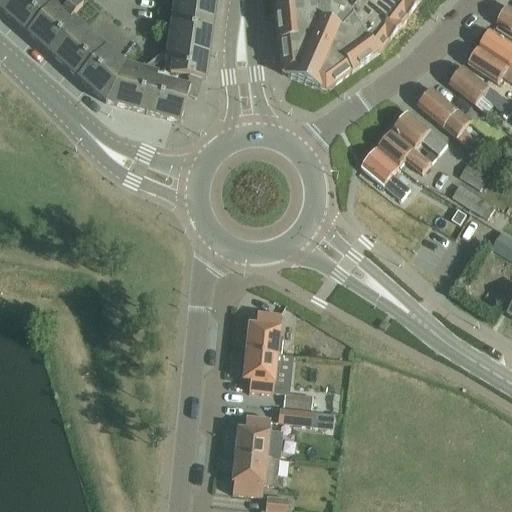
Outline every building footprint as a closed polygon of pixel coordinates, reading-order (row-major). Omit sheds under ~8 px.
[(0,0),(0,12),(1,13),(13,0),(0,0)] [(41,0),(13,0),(1,13),(27,36),(51,8),(41,0)] [(70,20),(82,7),(74,0),(72,0),(61,12),(70,20)] [(179,0),(177,20),(213,24),(216,0),(179,0)] [(275,0),(275,1),(282,2),(282,11),(281,12),(274,12),(275,21),(280,20),(281,27),(280,27),(280,29),(281,29),(282,36),(277,37),(278,45),(279,58),(281,68),(282,77),(287,79),(303,86),(319,93),(325,96),(351,77),(363,68),(377,58),(388,44),(394,38),(400,29),(407,21),(413,13),(418,6),(422,0),(275,0)] [(76,31),(51,8),(27,36),(52,58),(76,31)] [(511,12),(509,11),(498,28),(511,37),(511,12)] [(177,20),(173,53),(208,58),(213,24),(177,20)] [(101,53),(76,31),(52,58),(77,81),(101,53)] [(480,52),(511,73),(511,48),(492,35),(480,52)] [(511,73),(480,52),(469,70),(497,89),(503,81),(511,87),(511,73)] [(122,72),(101,53),(77,81),(105,105),(113,107),(123,72),(122,72)] [(208,58),(173,53),(169,78),(205,83),(208,58)] [(485,118),(492,109),(507,121),(511,115),(511,111),(464,71),(449,89),(475,110),(485,118)] [(156,81),(123,72),(113,107),(146,116),(156,81)] [(156,81),(146,116),(179,125),(189,90),(156,81)] [(475,145),(464,136),(472,126),(434,93),(419,110),(468,153),(475,145)] [(409,117),(393,135),(416,154),(423,145),(440,159),(448,149),(409,117)] [(511,142),(481,119),(473,128),(505,153),(511,144),(511,142)] [(425,162),(416,154),(393,135),(378,154),(401,172),(408,164),(424,178),(432,168),(425,162)] [(409,195),(393,181),(401,172),(378,154),(362,172),(401,205),(403,202),(409,195)] [(429,156),(425,162),(432,168),(437,163),(429,156)] [(488,179),(468,166),(460,180),(480,192),(488,179)] [(459,188),(451,200),(492,226),(499,215),(459,188)] [(459,214),(453,224),(461,230),(467,219),(459,214)] [(511,242),(503,237),(492,255),(511,266),(511,242)] [(246,356),(280,360),(282,344),(278,344),(281,319),(257,317),(256,329),(249,328),(246,356)] [(385,333),(389,328),(383,323),(379,329),(385,333)] [(280,360),(246,356),(243,383),(249,384),(248,397),(272,399),(275,375),(278,376),(280,360)] [(285,396),(284,411),(311,414),(313,399),(285,396)] [(280,412),(278,427),(282,428),(309,431),(311,416),(283,412),(280,412)] [(234,459),(279,464),(282,437),(269,435),(270,423),(246,421),(244,433),(237,432),(234,459)] [(279,464),(234,459),(231,486),(234,486),(232,498),(261,501),(263,488),(274,489),(275,480),(277,480),(279,464)] [(295,482),(298,464),(285,462),(282,480),(295,482)] [(266,499),(264,511),(292,511),(294,502),(266,499)]
